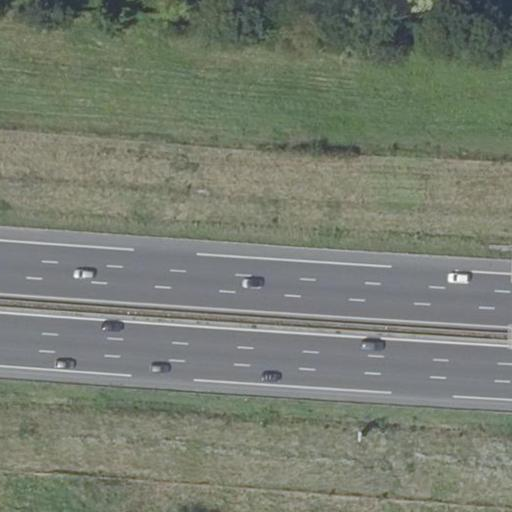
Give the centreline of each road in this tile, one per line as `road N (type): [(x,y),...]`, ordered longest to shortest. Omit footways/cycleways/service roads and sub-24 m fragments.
road 1 (motorway): [(511,302),(0,268)]
road 2 (motorway): [(0,340),(511,373)]
